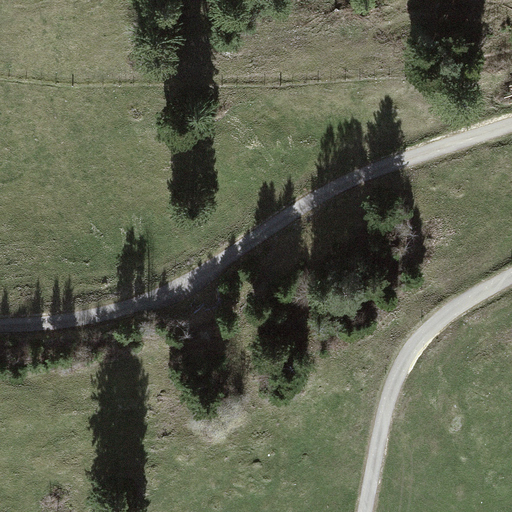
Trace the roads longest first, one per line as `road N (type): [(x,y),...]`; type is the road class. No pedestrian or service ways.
road 1 (track): [(0,327),(122,305),(185,282),(341,182),(511,123)]
road 2 (track): [(511,275),(431,319),(399,354),(379,415),(372,475)]
